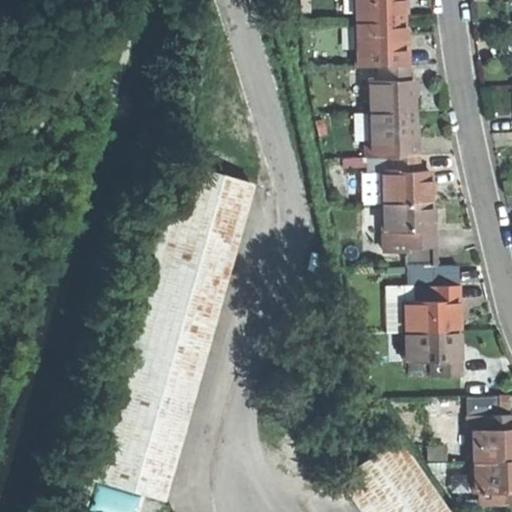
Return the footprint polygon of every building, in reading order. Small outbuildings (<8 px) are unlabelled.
[(0,422),(119,0),(97,0),(0,15),(0,422)] [(353,0),(354,22),(402,21),(402,5),(401,0),(353,0)] [(378,51),(378,65),(407,65),(406,49),(403,50),(403,38),(402,21),(354,22),(355,51),(361,51),(378,51)] [(361,66),(378,65),(378,51),(361,51),(361,66)] [(368,82),(369,111),(413,110),(412,92),(412,80),(407,80),(407,65),(378,65),(379,82),(368,82)] [(369,111),(370,142),(388,142),(388,157),(418,156),(417,140),(413,140),(413,127),(413,110),(369,111)] [(363,142),(363,157),(388,157),(388,142),(370,142),(363,142)] [(172,154),(95,482),(185,503),(262,175),(172,154)] [(380,171),(381,201),(429,201),(428,187),(428,170),(418,170),(418,156),(388,157),(388,171),(380,171)] [(388,171),(388,157),(363,157),(363,172),(368,172),(380,171),(388,171)] [(368,202),(381,201),(380,171),(368,172),(368,202)] [(405,247),(434,246),(434,232),(429,232),(429,218),(429,201),(381,201),(381,233),(405,233),(405,247)] [(435,264),(434,246),(405,247),(405,233),(381,233),(382,253),(406,252),(406,265),(435,264)] [(404,300),(404,332),(454,331),(454,315),(454,300),(458,299),(458,284),(428,285),(429,300),(404,300)] [(430,377),(460,376),(460,360),(455,360),(455,346),(454,331),(404,332),(405,362),(430,362),(430,377)] [(476,432),(477,461),(511,460),(511,415),(485,416),(485,431),(476,432)] [(440,511),(391,441),(336,480),(358,511),(440,511)] [(501,506),(511,505),(511,460),(477,461),(477,490),(501,490),(501,506)]
